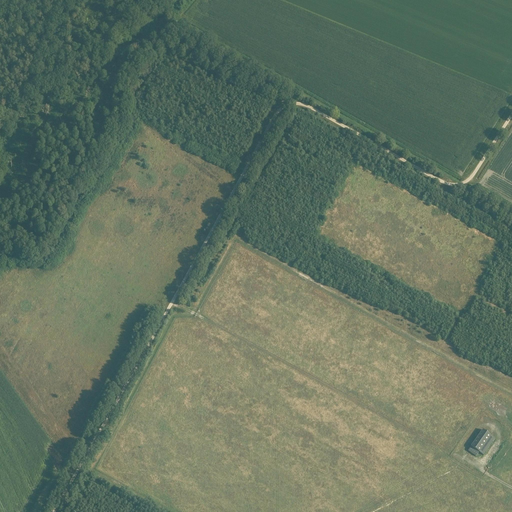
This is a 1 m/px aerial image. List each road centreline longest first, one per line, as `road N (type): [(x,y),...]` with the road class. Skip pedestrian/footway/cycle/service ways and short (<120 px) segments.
road 1 (track): [(54,511),(279,109),(303,103),(450,184),(470,178),(511,115)]
road 2 (track): [(511,487),(171,301)]
